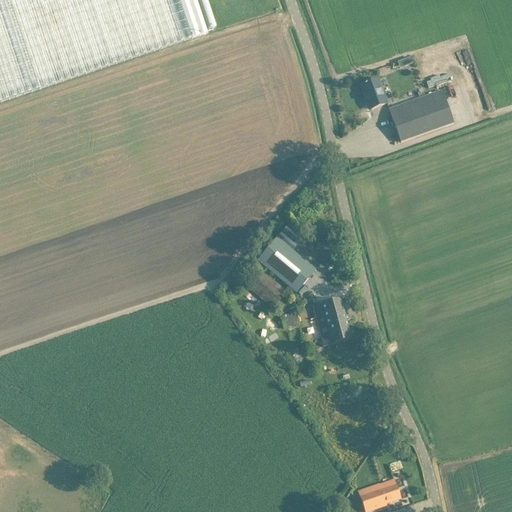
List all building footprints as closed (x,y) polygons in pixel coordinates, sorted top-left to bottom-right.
[(0,0),(0,102),(40,90),(208,34),(196,0),(0,0)] [(212,2),(205,3),(211,33),(218,32),(212,2)] [(399,48),(402,61),(417,58),(414,45),(399,48)] [(411,60),(405,63),(407,69),(414,67),(411,60)] [(367,97),(371,110),(387,105),(378,80),(366,84),(364,84),(364,85),(361,86),(365,98),(367,97)] [(389,110),(400,144),(454,124),(442,91),(389,110)] [(260,258),(257,263),(295,295),(315,271),(276,239),(276,240),(260,258)] [(261,273),(249,288),(273,309),(286,293),(261,273)] [(351,340),(340,300),(313,308),(324,347),(351,340)] [(296,313),(281,316),(284,329),(285,328),(287,334),(297,332),(296,326),(298,325),(296,313)] [(301,355),(295,359),(300,368),(306,364),(301,355)] [(380,488),(379,485),(358,493),(364,511),(371,511),(386,506),(386,505),(400,500),(394,481),(386,484),(387,486),(380,488)]
